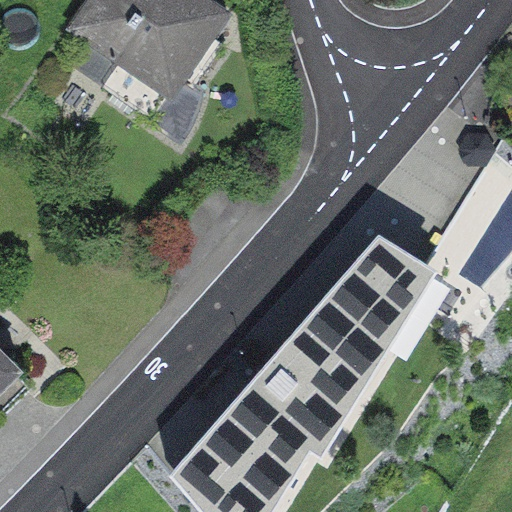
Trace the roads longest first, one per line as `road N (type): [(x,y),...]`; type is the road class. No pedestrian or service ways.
road 1 (tertiary): [(397,119),(187,359),(38,511)]
road 2 (residential): [(308,0),(328,50),(397,119)]
road 3 (tertiary): [(489,0),(397,119)]
